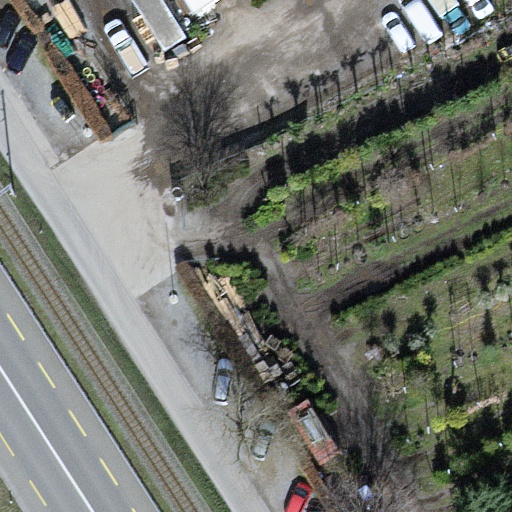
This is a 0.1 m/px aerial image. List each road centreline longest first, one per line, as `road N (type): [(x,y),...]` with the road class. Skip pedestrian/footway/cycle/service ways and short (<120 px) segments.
road 1 (unclassified): [(253,511),(0,119)]
road 2 (unknown): [(177,118),(409,511)]
road 3 (unknown): [(177,118),(326,21),(341,0)]
road 4 (primary): [(0,365),(94,511)]
road 5 (unknown): [(58,209),(177,118)]
road 6 (unknown): [(120,0),(177,118)]
